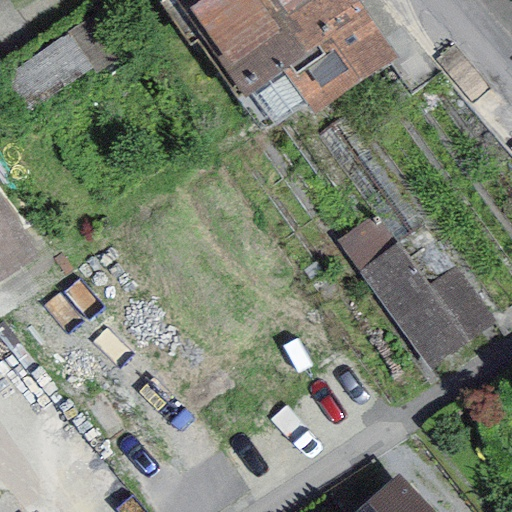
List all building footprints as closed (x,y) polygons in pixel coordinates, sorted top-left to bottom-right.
[(311,124),(394,65),(346,0),(167,0),(160,6),(238,113),(247,107),(269,138),(303,113),(311,124)] [(511,0),(502,0),(511,11),(511,0)] [(8,76),(29,110),(126,50),(105,16),(8,76)] [(0,284),(40,259),(0,198),(0,284)] [(430,373),(497,321),(454,266),(432,284),(399,242),(355,277),(430,373)] [(420,511),(394,482),(361,511),(420,511)]
